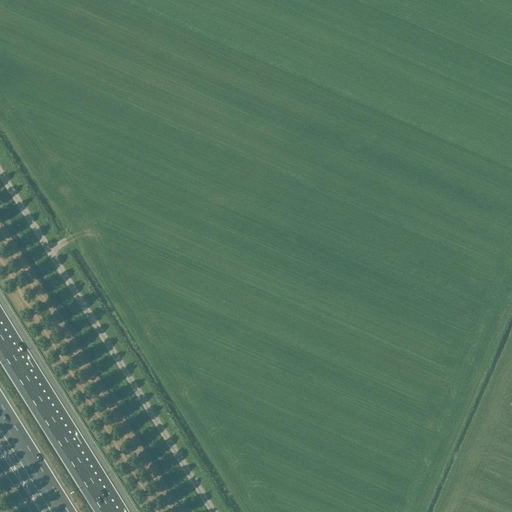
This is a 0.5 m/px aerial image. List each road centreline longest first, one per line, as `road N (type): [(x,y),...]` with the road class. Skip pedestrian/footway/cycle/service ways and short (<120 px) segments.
road 1 (unclassified): [(202,511),(0,192)]
road 2 (motorway): [(107,511),(0,341)]
road 3 (motorway): [(0,409),(63,511)]
